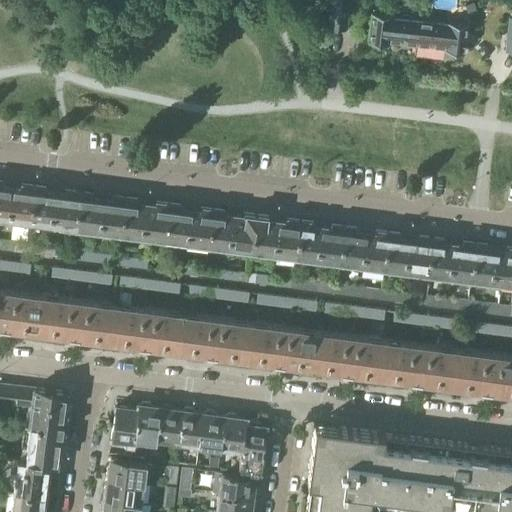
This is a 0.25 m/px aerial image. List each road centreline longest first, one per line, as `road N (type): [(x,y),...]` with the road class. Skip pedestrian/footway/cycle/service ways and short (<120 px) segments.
road 1 (residential): [(511,222),(0,156)]
road 2 (residential): [(511,426),(295,399)]
road 3 (residential): [(295,399),(91,373)]
road 4 (residential): [(91,373),(73,511)]
